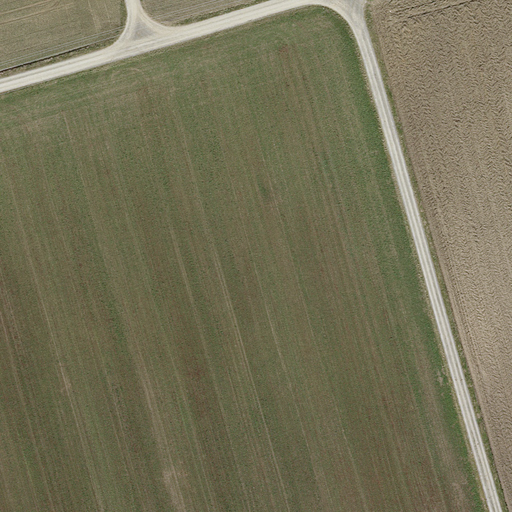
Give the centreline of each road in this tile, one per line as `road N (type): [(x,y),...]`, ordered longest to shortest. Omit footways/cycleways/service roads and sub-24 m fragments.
road 1 (track): [(497,511),(354,0)]
road 2 (track): [(145,46),(304,0)]
road 3 (track): [(0,87),(145,46)]
